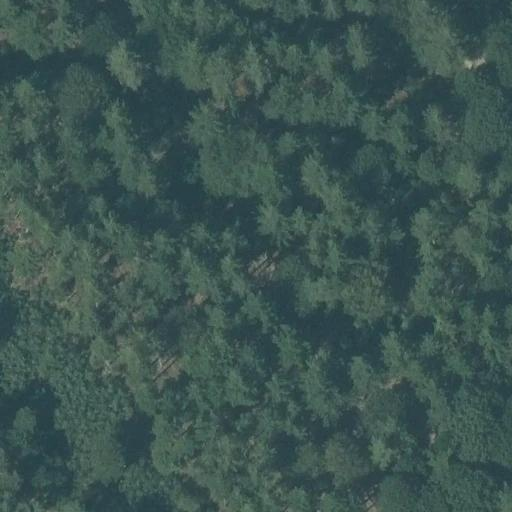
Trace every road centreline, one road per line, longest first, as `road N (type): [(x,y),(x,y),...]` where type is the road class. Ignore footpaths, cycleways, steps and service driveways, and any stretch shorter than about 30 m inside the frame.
road 1 (track): [(393,511),(381,502),(322,348),(94,0)]
road 2 (track): [(430,511),(511,420)]
